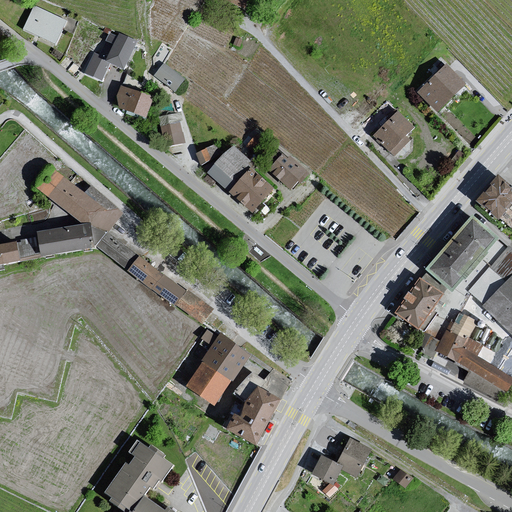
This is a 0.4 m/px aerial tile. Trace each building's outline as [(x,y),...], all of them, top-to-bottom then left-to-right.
[(249,0),(229,0),(245,8),(249,0)] [(67,22),(33,8),(24,31),(56,47),(67,22)] [(139,43),(119,34),(118,38),(110,34),(100,56),(95,54),(85,74),(104,83),(110,66),(127,73),(139,43)] [(188,84),(165,66),(157,78),(179,97),(188,84)] [(469,87),(448,67),(420,94),(437,114),(469,87)] [(149,122),(155,100),(121,88),(118,99),(119,106),(119,111),(149,122)] [(417,131),(398,114),(375,138),(394,157),(417,131)] [(181,116),(159,120),(165,147),(186,145),(181,126),(184,125),(181,116)] [(197,150),(204,164),(224,155),(217,141),(197,150)] [(255,165),(234,148),(210,176),(231,194),(252,169),(255,165)] [(310,177),(294,160),(289,161),(285,157),(272,175),(293,193),(310,177)] [(80,221),(84,224),(89,223),(107,231),(122,213),(91,189),(86,195),(53,169),(38,187),(80,221)] [(277,191),(252,169),(231,194),(255,218),(277,191)] [(511,187),(498,176),(478,199),(498,215),(511,198),(511,187)] [(499,237),(474,216),(427,270),(454,291),(499,237)] [(38,232),(39,237),(43,256),(93,246),(89,223),(84,224),(38,232)] [(96,246),(128,270),(139,255),(123,243),(107,231),(96,246)] [(39,237),(17,242),(20,260),(43,256),(39,237)] [(0,263),(20,260),(17,242),(0,244),(0,263)] [(469,290),(484,305),(511,277),(511,247),(509,245),(469,290)] [(128,270),(176,305),(187,291),(163,273),(139,255),(128,270)] [(445,294),(421,277),(395,312),(419,329),(445,294)] [(511,277),(484,305),(511,332),(511,277)] [(203,326),(214,311),(187,291),(176,305),(203,326)] [(511,379),(511,376),(478,356),(483,346),(471,340),(479,322),(462,314),(458,323),(452,319),(440,353),(468,368),(462,381),(500,401),(511,379)] [(205,327),(202,342),(213,344),(216,330),(205,327)] [(188,386),(214,402),(230,378),(232,380),(249,354),(235,345),(220,336),(203,361),(188,386)] [(252,372),(236,391),(247,400),(241,417),(235,413),(228,428),(255,442),(266,423),(279,399),(290,381),(274,370),(265,381),(252,372)] [(314,472),(334,482),(341,467),(357,475),(370,450),(350,440),(337,465),(321,457),(314,472)] [(105,492),(132,511),(144,495),(151,485),(153,486),(155,484),(159,477),(162,479),(172,465),(162,457),(164,455),(151,446),(149,449),(140,443),(133,454),(136,456),(129,466),(126,463),(105,492)] [(411,477),(400,469),(393,478),(405,486),(411,477)] [(160,507),(144,495),(132,511),(131,511),(174,511),(168,508),(166,511),(160,507)]
